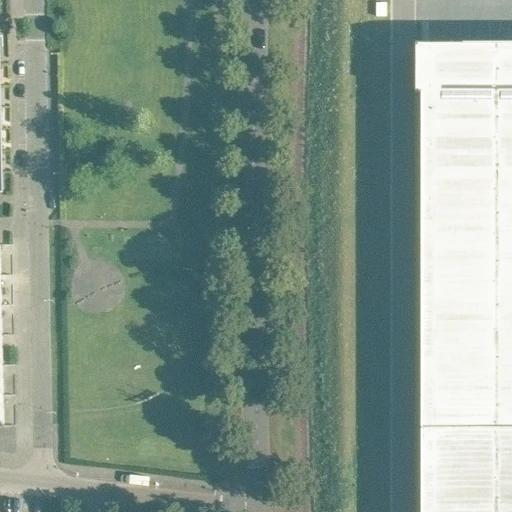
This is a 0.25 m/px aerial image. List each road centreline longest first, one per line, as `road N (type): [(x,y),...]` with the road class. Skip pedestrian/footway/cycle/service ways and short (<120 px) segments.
road 1 (tertiary): [(263,0),(270,511)]
road 2 (residential): [(29,0),(42,480)]
road 3 (residential): [(263,511),(103,495)]
